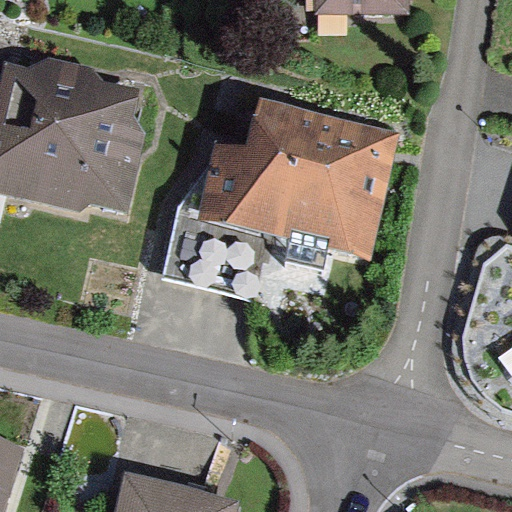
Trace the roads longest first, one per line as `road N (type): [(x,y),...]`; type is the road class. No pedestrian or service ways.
road 1 (residential): [(383,428),(477,0)]
road 2 (residential): [(383,428),(0,342)]
road 3 (residential): [(511,465),(383,428)]
